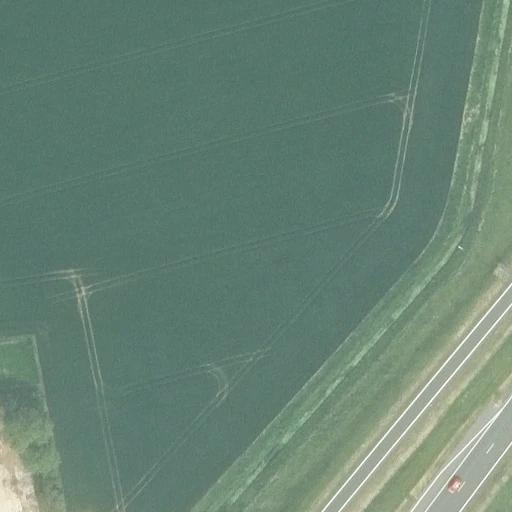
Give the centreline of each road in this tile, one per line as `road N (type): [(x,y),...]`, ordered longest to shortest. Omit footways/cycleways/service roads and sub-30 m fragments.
road 1 (trunk): [(511,292),(328,511)]
road 2 (trunk): [(511,415),(439,511)]
